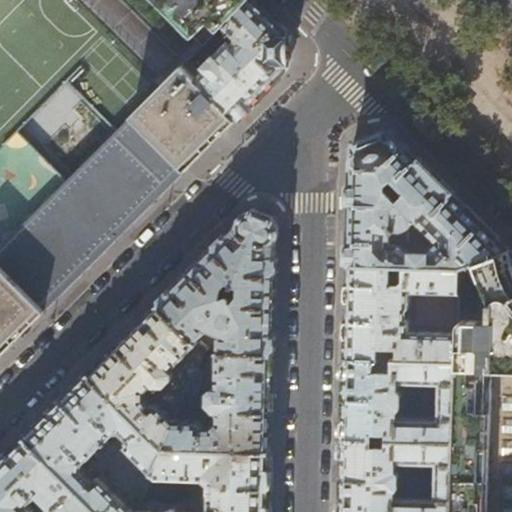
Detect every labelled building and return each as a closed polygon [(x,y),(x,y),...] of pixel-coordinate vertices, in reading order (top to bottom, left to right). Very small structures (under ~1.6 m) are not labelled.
[(101,255),(157,199),(198,157),(221,135),(238,118),(184,64),(189,59),(204,45),(158,0),(0,0),(0,232),(7,240),(3,245),(0,247),(0,355),(64,292),(101,255)] [(158,0),(204,45),(225,24),(249,0),(158,0)] [(264,6),(257,0),(249,0),(225,24),(234,33),(234,37),(232,39),(230,37),(203,65),(204,67),(201,71),(189,59),(184,64),(238,118),(287,69),(287,64),(289,64),(289,57),(288,57),(288,41),(289,41),(289,34),(287,34),(287,29),(273,16),(264,6)] [(353,147),(350,264),(461,266),(509,249),(450,190),(390,131),(353,147)] [(274,290),(276,219),(266,215),(253,209),(158,304),(197,342),(205,350),(217,351),(273,353),(274,290)] [(511,511),(511,251),(509,249),(461,266),(459,292),(459,330),(458,359),(456,439),(453,511),(511,511)] [(461,266),(350,264),(349,310),(348,357),(379,358),(380,345),(398,345),(398,358),(458,359),(459,330),(409,329),(409,320),(407,318),(405,317),(405,309),(408,308),(409,305),(410,291),(459,292),(461,266)] [(197,342),(158,304),(129,334),(90,373),(165,447),(178,415),(163,400),(155,401),(150,395),(150,389),(154,385),(167,385),(177,375),(177,370),(173,366),(197,342)] [(271,402),(273,353),(217,351),(216,385),(210,385),(207,389),(207,402),(216,411),(216,418),(211,422),(204,422),(198,416),(178,415),(165,447),(270,450),(271,402)] [(458,359),(398,358),(379,358),(348,357),(347,397),(346,437),(456,439),(458,359)] [(188,392),(198,368),(190,365),(179,388),(188,392)] [(205,371),(198,368),(188,392),(195,395),(205,371)] [(61,402),(26,436),(101,511),(137,511),(138,511),(101,475),(97,480),(86,469),(83,459),(112,429),(119,427),(127,436),(125,437),(125,444),(149,467),(146,472),(144,470),(139,481),(140,482),(136,492),(143,499),(154,474),(165,447),(90,373),(61,402)] [(29,502),(40,492),(59,511),(101,511),(26,436),(6,457),(0,462),(0,501),(10,511),(31,511),(35,508),(29,502)] [(343,511),(453,511),(456,439),(346,437),(345,473),(343,511)] [(268,511),(269,496),(270,450),(165,447),(154,474),(157,477),(201,477),(209,481),(208,511),(193,511),(192,511),(139,510),(138,511),(137,511),(268,511)] [(10,511),(0,501),(0,511),(10,511)]
